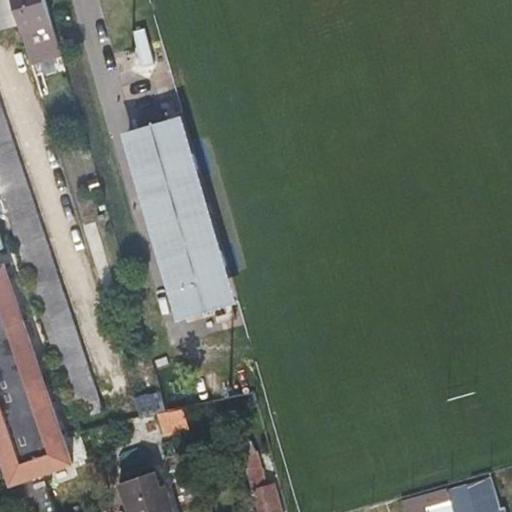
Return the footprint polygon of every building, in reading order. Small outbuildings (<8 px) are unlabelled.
[(0,0),(0,30),(20,24),(12,0),(0,0)] [(51,58),(32,0),(12,0),(20,24),(32,64),(51,58)] [(45,0),(32,0),(51,58),(62,54),(45,0)] [(0,191),(16,239),(73,413),(100,404),(0,101),(0,191)] [(174,114),(127,129),(151,208),(159,207),(160,212),(149,216),(148,220),(148,224),(152,228),(156,229),(164,227),(166,233),(158,236),(182,314),(230,300),(205,216),(191,220),(186,205),(200,200),(174,114)] [(0,243),(16,239),(0,191),(0,243)] [(69,461),(0,262),(0,261),(0,458),(8,482),(69,461)] [(137,415),(140,415),(155,412),(164,410),(159,395),(133,402),(137,415)] [(160,430),(185,425),(181,407),(164,410),(155,412),(157,422),(160,430)] [(142,425),(157,422),(155,412),(140,415),(142,425)] [(238,454),(249,491),(251,491),(256,511),(278,511),(270,486),(260,489),(249,450),(238,454)] [(169,511),(157,469),(117,481),(126,511),(169,511)] [(451,511),(507,511),(506,511),(501,511),(491,478),(445,492),(451,511)] [(402,511),(451,511),(445,492),(444,489),(399,501),(402,511)] [(398,498),(347,511),(402,511),(399,501),(398,498)]
